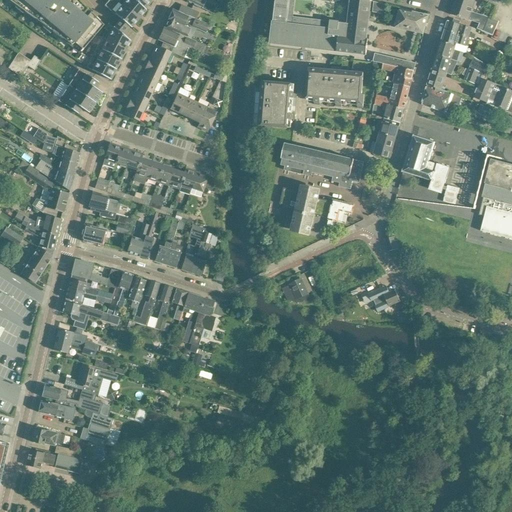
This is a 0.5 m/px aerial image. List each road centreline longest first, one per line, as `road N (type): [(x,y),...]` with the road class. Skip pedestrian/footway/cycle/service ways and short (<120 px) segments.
road 1 (residential): [(2,511),(65,248)]
road 2 (residential): [(511,326),(427,304),(403,287),(366,235),(381,222),(395,171)]
road 3 (residential): [(268,62),(303,66),(301,139),(395,171)]
road 4 (residential): [(395,171),(442,0)]
road 5 (residential): [(224,294),(65,248)]
road 6 (residential): [(165,0),(101,127)]
road 7 (residential): [(101,127),(65,248)]
road 8 (residential): [(215,166),(101,127)]
